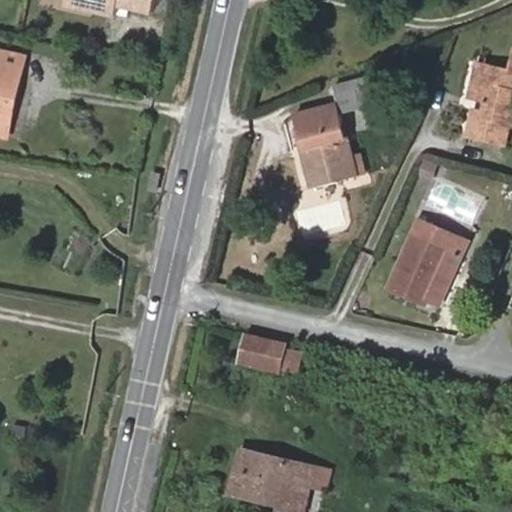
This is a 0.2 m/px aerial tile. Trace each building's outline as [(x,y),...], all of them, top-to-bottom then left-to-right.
[(155,12),(157,0),(69,0),(68,4),(116,14),(118,4),(155,12)] [(25,58),(0,51),(0,121),(10,124),(25,58)] [(469,96),(477,98),(486,61),(478,59),(469,96)] [(511,67),(486,61),(477,98),(469,132),(506,140),(510,121),(511,121),(511,67)] [(340,102),(297,116),(316,187),(365,173),(360,154),(354,156),(344,114),(376,105),(369,78),(337,87),(340,102)] [(444,265),(454,244),(465,249),(471,234),(423,214),(417,229),(394,285),(430,299),(432,294),(444,299),(456,270),(444,265)] [(281,371),(288,345),(250,334),(243,361),(281,371)] [(306,350),(288,345),(281,371),(300,376),(306,350)] [(306,511),(313,488),(318,469),(242,449),(230,492),(281,506),(279,511),(306,511)] [(337,474),(318,469),(313,488),(332,493),(337,474)]
